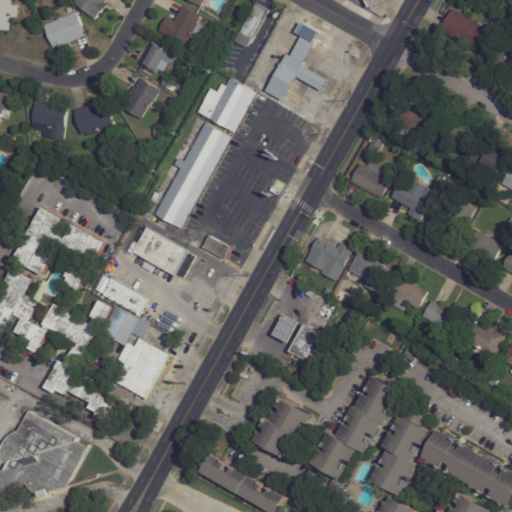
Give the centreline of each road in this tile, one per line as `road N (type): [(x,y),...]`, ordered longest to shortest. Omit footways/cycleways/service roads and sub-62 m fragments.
road 1 (secondary): [(414,0),(131,511)]
road 2 (residential): [(511,307),(307,191)]
road 3 (residential): [(141,0),(111,54),(86,75),(54,77),(0,63)]
road 4 (residential): [(511,115),(389,45)]
